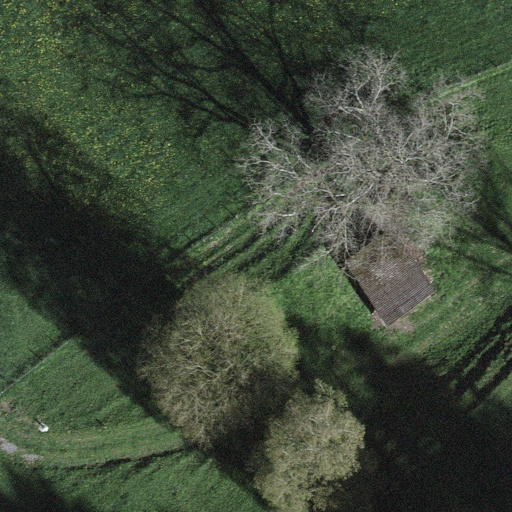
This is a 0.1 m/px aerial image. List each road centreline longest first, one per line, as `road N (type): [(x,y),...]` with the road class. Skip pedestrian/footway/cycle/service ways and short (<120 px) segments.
road 1 (track): [(394,353),(283,410),(135,441),(29,443),(0,424)]
road 2 (track): [(394,353),(511,259)]
